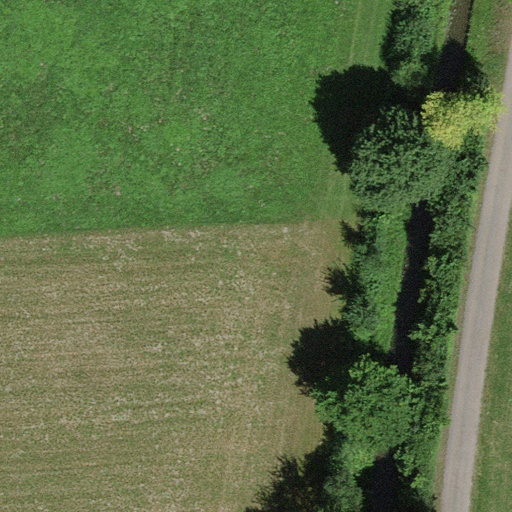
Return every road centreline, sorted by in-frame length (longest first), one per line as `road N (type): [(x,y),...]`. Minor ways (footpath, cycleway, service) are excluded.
road 1 (track): [(311,511),(394,0)]
road 2 (track): [(511,138),(463,511)]
